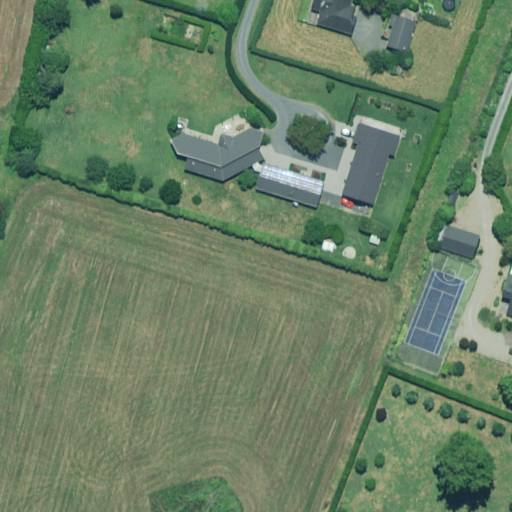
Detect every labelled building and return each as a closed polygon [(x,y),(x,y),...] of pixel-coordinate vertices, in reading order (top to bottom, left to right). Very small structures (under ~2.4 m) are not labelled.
[(318,0),(315,13),(322,15),(319,26),(353,35),(359,10),(352,8),(354,0),(318,0)] [(408,53),(416,23),(396,18),(388,48),(408,53)] [(251,130),(234,141),(231,135),(220,141),(223,147),(183,134),(177,155),(189,159),(185,170),(225,182),(267,158),(251,130)] [(326,184),(266,166),(259,190),(319,209),(326,184)] [(482,236),(439,224),(433,248),(475,260),(482,236)] [(511,302),(507,317),(511,318),(511,274),(502,297),(511,300),(511,302)]
